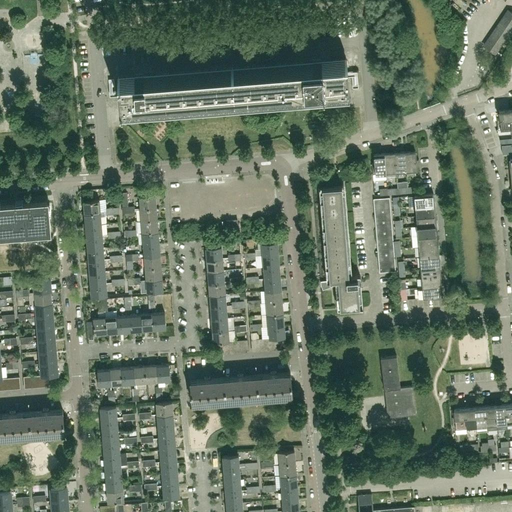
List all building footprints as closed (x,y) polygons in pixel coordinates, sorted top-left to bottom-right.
[(494,53),(511,28),(511,26),(511,12),(508,10),(484,46),(494,53)] [(348,83),(346,59),(322,61),(321,55),(313,56),(311,56),(312,62),(232,69),(234,92),(348,83)] [(234,92),(232,69),(144,76),(143,70),(134,71),(134,77),(118,78),(120,101),(234,92)] [(511,128),(509,109),(499,110),(499,118),(497,118),(498,129),(511,128)] [(419,170),(418,159),(416,159),(415,151),(405,152),(406,171),(419,170)] [(396,172),(394,152),(384,153),(386,172),(396,172)] [(406,171),(405,152),(394,152),(396,172),(406,171)] [(386,172),(384,153),(374,154),(374,162),(372,163),(373,174),(386,172)] [(349,278),(341,186),(342,186),(342,185),(322,187),(322,188),(330,279),(329,279),(329,280),(324,280),(321,280),(322,282),(322,284),(323,288),(335,284),(339,283),(341,306),(341,307),(340,307),(340,308),(363,306),(363,305),(360,305),(358,282),(357,282),(357,277),(349,278)] [(434,203),(433,193),(414,195),(415,205),(434,203)] [(156,207),(155,195),(139,197),(140,209),(156,207)] [(396,271),(390,197),(374,198),(380,272),(389,271),(396,271)] [(0,232),(48,228),(46,200),(0,204),(0,232)] [(100,212),(99,200),(84,201),(85,213),(100,212)] [(435,214),(434,203),(415,205),(416,215),(435,214)] [(157,219),(156,207),(140,209),(141,221),(157,219)] [(101,224),(100,212),(85,213),(85,225),(101,224)] [(436,224),(435,214),(416,215),(417,226),(436,224)] [(158,231),(157,219),(141,221),(142,232),(158,231)] [(238,227),(237,220),(226,221),(227,228),(238,227)] [(102,235),(101,224),(85,225),(86,237),(102,235)] [(437,234),(436,224),(417,226),(418,236),(437,234)] [(159,243),(158,231),(142,232),(143,244),(159,243)] [(438,244),(437,234),(418,236),(419,246),(438,244)] [(103,247),(102,235),(86,237),(87,249),(103,247)] [(278,253),(277,241),(261,242),(262,255),(278,253)] [(160,255),(159,243),(143,244),(144,256),(160,255)] [(439,255),(438,244),(419,246),(419,256),(439,255)] [(222,258),(221,246),(205,247),(206,259),(222,258)] [(104,259),(103,247),(87,249),(88,260),(104,259)] [(279,265),(278,253),(262,255),(263,266),(279,265)] [(161,267),(160,255),(144,256),(145,268),(161,267)] [(439,265),(439,255),(419,256),(420,267),(439,265)] [(223,270),(222,258),(206,259),(207,271),(223,270)] [(105,271),(104,259),(88,260),(89,272),(105,271)] [(280,277),(279,265),(263,266),(264,278),(280,277)] [(440,275),(439,265),(420,267),(421,277),(440,275)] [(162,278),(161,267),(145,268),(146,280),(162,278)] [(224,282),(223,270),(207,271),(208,283),(224,282)] [(106,283),(105,271),(89,272),(90,284),(106,283)] [(441,285),(440,275),(421,277),(422,287),(441,285)] [(281,289),(280,277),(264,278),(265,290),(281,289)] [(51,290),(50,278),(34,280),(35,292),(51,290)] [(163,291),(162,278),(146,280),(147,292),(163,291)] [(225,293),(224,282),(208,283),(209,295),(225,293)] [(107,295),(106,283),(90,284),(91,296),(107,295)] [(441,285),(422,287),(419,287),(420,298),(423,297),(423,298),(442,296),(441,285)] [(282,301),(281,289),(265,290),(266,302),(282,301)] [(52,302),(51,290),(35,292),(36,304),(52,302)] [(226,305),(225,293),(209,295),(210,307),(226,305)] [(283,313),(282,301),(266,302),(267,314),(283,313)] [(53,314),(52,302),(36,304),(37,315),(53,314)] [(227,317),(226,305),(210,307),(211,318),(227,317)] [(105,317),(106,333),(118,332),(117,316),(117,310),(108,310),(105,311),(105,317)] [(94,334),(106,333),(105,317),(105,311),(102,311),(98,311),(98,317),(93,318),(93,321),(94,327),(94,334)] [(133,311),(129,311),(129,315),(130,331),(142,330),(141,314),(133,315),(133,311)] [(166,328),(165,312),(153,313),(154,329),(166,328)] [(154,329),(153,313),(141,314),(142,330),(154,329)] [(284,324),(283,313),(267,314),(268,326),(284,324)] [(54,326),(53,314),(37,315),(38,327),(54,326)] [(130,331),(129,315),(117,316),(118,332),(130,331)] [(228,329),(227,317),(211,318),(212,330),(228,329)] [(269,338),(276,337),(282,337),(285,337),(284,324),(268,326),(269,338)] [(55,338),(54,326),(38,327),(39,339),(55,338)] [(223,342),(229,341),(228,329),(212,330),(213,343),(217,342),(223,342)] [(56,350),(55,338),(39,339),(39,351),(56,350)] [(57,361),(56,350),(39,351),(40,363),(57,361)] [(416,414),(413,385),(400,386),(396,355),(387,356),(380,357),(384,389),(386,389),(388,407),(386,407),(387,417),(408,414),(416,414)] [(58,374),(57,361),(40,363),(41,375),(42,375),(48,374),(54,374),(58,374)] [(170,380),(169,364),(157,365),(158,381),(170,380)] [(158,381),(157,365),(145,366),(146,382),(158,381)] [(146,382),(145,366),(133,367),(134,383),(146,382)] [(123,383),(121,367),(109,368),(111,384),(123,383)] [(134,383),(133,367),(121,367),(123,383),(134,383)] [(111,384),(109,368),(97,369),(99,385),(111,384)] [(259,398),(292,396),(291,376),(290,373),(277,374),(277,372),(271,372),(271,374),(257,375),(259,398)] [(224,378),(226,401),(259,398),(257,375),(243,376),(243,374),(237,375),(237,377),(224,378)] [(226,401),(224,378),(210,379),(210,377),(204,377),(204,379),(190,381),(191,391),(190,391),(190,393),(192,393),(192,404),(226,401)] [(173,413),(172,401),(156,402),(157,414),(173,413)] [(507,423),(505,404),(495,405),(496,424),(507,423)] [(117,417),(116,405),(100,407),(101,419),(117,417)] [(486,425),(485,405),(474,406),(476,425),(486,425)] [(496,424),(495,405),(485,405),(486,425),(496,424)] [(476,425),(474,406),(464,407),(466,426),(476,425)] [(466,426),(464,407),(454,408),(454,416),(452,416),(453,427),(466,426)] [(31,435),(65,433),(63,409),(48,411),(48,409),(43,409),(43,411),(29,412),(31,435)] [(31,435),(29,412),(15,413),(15,411),(10,412),(10,414),(0,414),(0,437),(15,437),(31,435)] [(174,425),(173,413),(157,414),(158,426),(174,425)] [(118,429),(117,417),(101,419),(102,431),(118,429)] [(175,437),(174,425),(158,426),(159,438),(175,437)] [(119,441),(118,429),(102,431),(103,442),(119,441)] [(176,449),(175,437),(159,438),(160,450),(176,449)] [(120,453),(119,441),(103,442),(104,454),(120,453)] [(177,460),(176,449),(160,450),(161,462),(177,460)] [(296,462),(295,450),(278,451),(279,463),(296,462)] [(121,465),(120,453),(104,454),(105,466),(121,465)] [(239,464),(238,454),(222,456),(223,468),(239,467),(239,466),(245,465),(245,463),(239,464)] [(178,472),(177,460),(161,462),(162,473),(178,472)] [(296,474),(296,462),(279,463),(280,475),(296,474)] [(122,477),(121,465),(105,466),(106,478),(122,477)] [(240,478),(239,467),(223,468),(224,480),(240,478)] [(179,484),(178,472),(162,473),(163,485),(179,484)] [(297,486),(296,474),(280,475),(281,487),(297,486)] [(123,488),(122,477),(106,478),(107,490),(123,488)] [(241,490),(240,478),(224,480),(225,492),(241,490)] [(180,496),(179,484),(163,485),(164,497),(180,496)] [(298,498),(297,486),(281,487),(282,499),(298,498)] [(68,499),(67,487),(51,488),(52,500),(68,499)] [(124,501),(123,488),(107,490),(108,502),(124,501)] [(242,502),(241,490),(225,492),(226,503),(242,502)] [(0,504),(12,504),(11,491),(0,492),(0,504)] [(372,502),(372,493),(358,494),(359,503),(372,502)] [(299,510),(298,498),(282,499),(283,511),(299,510)] [(54,511),(69,511),(68,499),(52,500),(52,511),(54,511)] [(243,511),(242,502),(226,503),(227,511),(243,511)]
